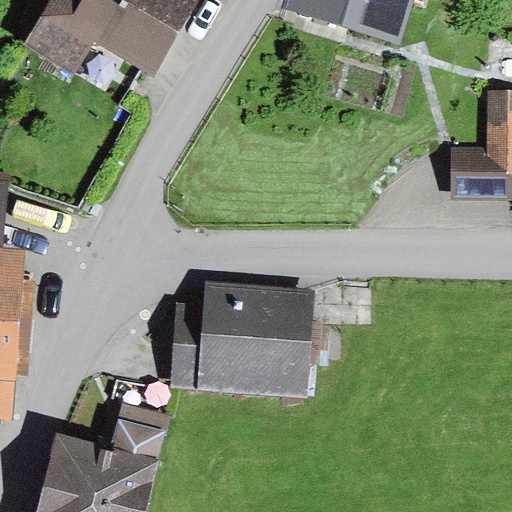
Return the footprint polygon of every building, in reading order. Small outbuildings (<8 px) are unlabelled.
[(201,6),(190,0),(59,0),(28,57),(77,84),(102,40),(162,73),(201,6)] [(424,53),(439,0),(307,0),(302,18),(424,53)] [(445,136),(445,192),(511,191),(511,87),(484,88),(481,135),(445,136)] [(0,383),(32,383),(30,260),(0,260),(0,383)] [(322,405),(333,310),(196,295),(186,390),(322,405)] [(146,511),(157,464),(57,437),(38,511),(146,511)]
